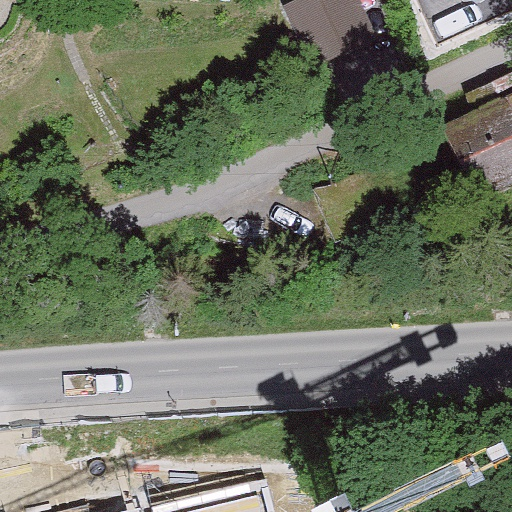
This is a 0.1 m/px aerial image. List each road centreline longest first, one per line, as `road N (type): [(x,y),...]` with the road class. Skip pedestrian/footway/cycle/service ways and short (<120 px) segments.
road 1 (residential): [(511,48),(282,160),(0,253)]
road 2 (secondary): [(0,383),(511,352)]
